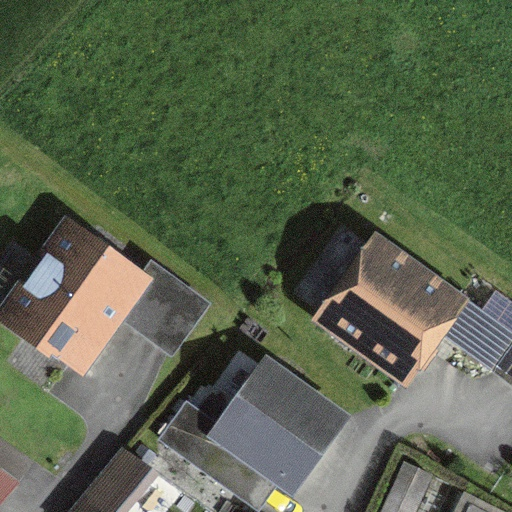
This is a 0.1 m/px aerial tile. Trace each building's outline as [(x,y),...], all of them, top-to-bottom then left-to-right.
[(128,287),(60,241),(4,325),(72,370),(128,287)] [(442,315),(377,268),(337,325),(401,371),(442,315)] [(511,363),(500,381),(511,388),(511,363)] [(229,427),(201,409),(178,443),(258,495),(271,476),(288,487),(333,419),(264,374),(229,427)] [(404,464),(383,511),(415,511),(431,476),(404,464)] [(121,511),(136,493),(114,476),(86,511),(121,511)]
